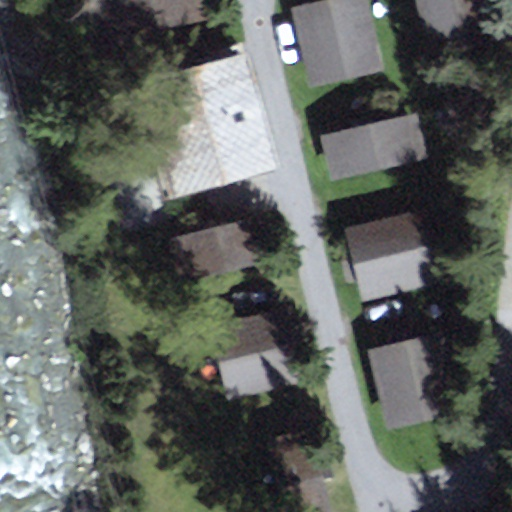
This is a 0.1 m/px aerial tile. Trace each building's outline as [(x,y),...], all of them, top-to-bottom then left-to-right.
[(127,0),(97,8),(107,44),(206,16),(201,0),(127,0)] [(362,0),(352,0),(299,12),(314,79),(377,66),(362,0)] [(495,0),(419,0),(433,60),(506,43),(495,0)] [(261,159),(236,65),(154,86),(178,180),(261,159)] [(409,125),(332,144),(340,176),(417,157),(409,125)] [(425,220),(351,236),(365,299),(439,283),(425,220)] [(256,224),(176,245),(185,279),(265,258),(256,224)] [(282,317),(219,330),(232,392),(295,379),(282,317)] [(439,347),(376,362),(391,429),(455,414),(439,347)]
